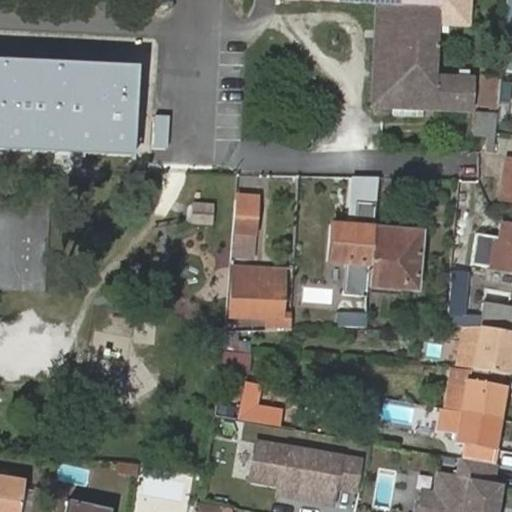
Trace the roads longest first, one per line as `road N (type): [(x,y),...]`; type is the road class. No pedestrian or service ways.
road 1 (residential): [(182,149),(215,159),(454,167)]
road 2 (residential): [(189,0),(182,149)]
